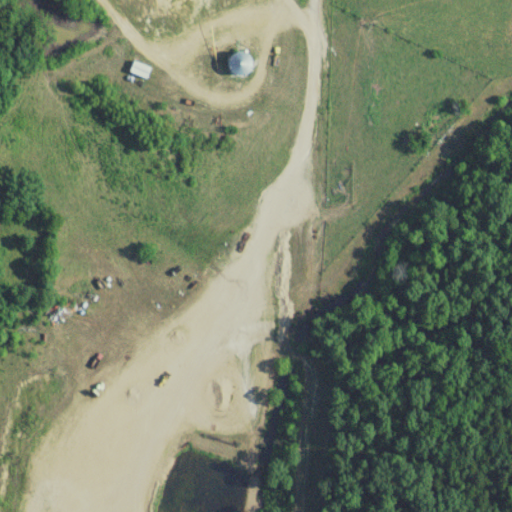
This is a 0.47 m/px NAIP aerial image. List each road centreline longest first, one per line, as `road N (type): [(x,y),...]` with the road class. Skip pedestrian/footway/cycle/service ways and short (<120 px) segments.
road 1 (residential): [(309,263),(318,0)]
road 2 (residential): [(309,263),(302,332),(255,511)]
